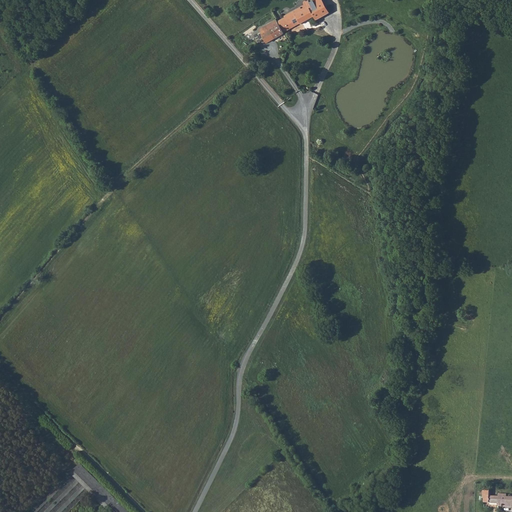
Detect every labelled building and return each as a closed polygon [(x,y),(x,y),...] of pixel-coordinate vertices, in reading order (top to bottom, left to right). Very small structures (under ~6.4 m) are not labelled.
[(313,16),(313,15),(315,14),(317,18),(330,10),(324,0),(306,0),(302,3),(301,2),(300,2),(299,2),(299,3),(298,3),(298,4),(299,6),(279,17),(280,19),(255,33),(262,44),(268,41),(279,34),(309,18),(313,16)] [(71,474),(90,492),(99,483),(80,464),(76,468),(71,474)] [(90,492),(107,508),(115,499),(99,483),(90,492)] [(511,504),(511,496),(502,497),(502,495),(494,495),(494,497),(486,497),(486,492),(480,492),(480,499),(482,500),(482,504),(487,504),(487,506),(503,506),(503,507),(511,507),(511,505),(511,504)] [(107,508),(111,511),(119,511),(124,507),(115,499),(107,508)]
